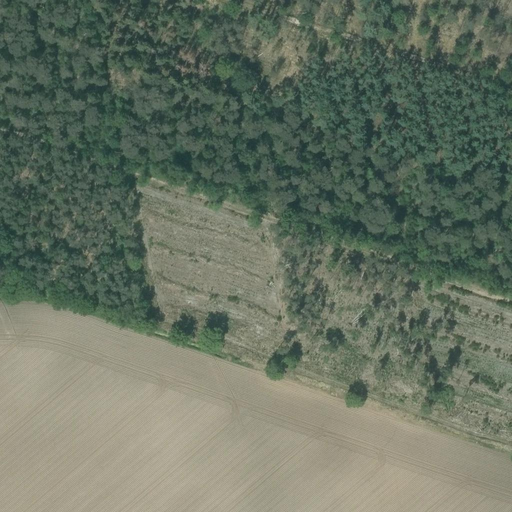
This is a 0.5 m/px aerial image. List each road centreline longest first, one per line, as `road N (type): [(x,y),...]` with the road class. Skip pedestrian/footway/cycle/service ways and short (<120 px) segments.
road 1 (track): [(0,135),(511,299)]
road 2 (track): [(511,74),(243,0)]
road 3 (track): [(89,0),(121,171)]
